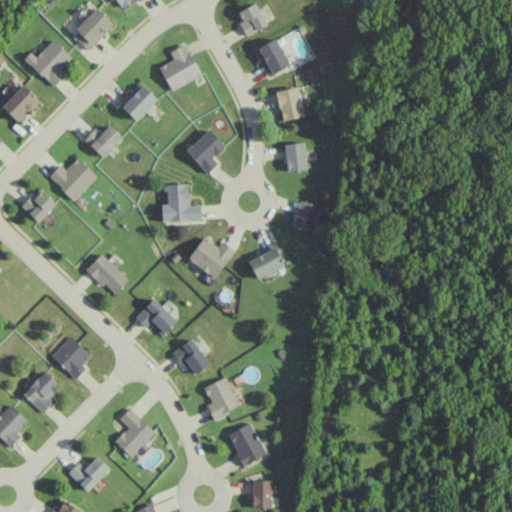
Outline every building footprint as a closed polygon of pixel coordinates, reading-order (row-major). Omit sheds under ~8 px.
[(115,0),(120,8),(132,0),(137,0),(138,1),(140,0),(115,0)] [(235,12),(245,35),(266,26),(256,3),(235,12)] [(88,51),(113,24),(96,8),(71,35),(88,51)] [(65,76),(59,70),(71,58),(52,38),(27,61),(52,87),(65,76)] [(288,67),(277,39),(255,47),(266,75),(288,67)] [(171,91),(201,75),(184,44),(169,52),(173,59),(158,67),(171,91)] [(157,98),(139,82),(119,105),(137,121),(157,98)] [(19,123),(39,101),(22,84),(1,106),(19,123)] [(275,91),(282,121),(303,116),(296,86),(275,91)] [(83,140),(103,158),(122,138),(108,125),(100,134),(94,128),(83,140)] [(224,146),(208,129),(185,150),(206,173),(218,162),(212,157),(224,146)] [(305,142),(285,143),(286,171),(306,170),(305,142)] [(65,170),(59,164),(48,177),(73,201),(96,176),(77,157),(65,170)] [(201,220),(200,205),(188,205),(187,184),(166,184),(166,204),(161,204),(161,221),(201,220)] [(55,204),(41,190),(34,197),(31,194),(20,205),(37,222),(55,204)] [(319,206),(299,200),(292,227),(312,232),(319,206)] [(215,278),(234,250),(221,241),(217,246),(203,236),(187,259),(215,278)] [(246,257),(257,279),(283,266),(279,257),(285,254),(279,241),(246,257)] [(127,280),(102,253),(86,268),(112,295),(127,280)] [(161,335),(176,320),(152,298),(134,317),(145,328),(149,324),(161,335)] [(89,354),(69,335),(50,356),(75,379),(86,368),(81,363),(89,354)] [(209,364),(190,338),(173,351),(193,377),(209,364)] [(59,384),(44,371),(22,394),(42,413),(53,402),(47,397),(59,384)] [(203,387),(210,402),(206,405),(213,419),(239,406),(224,377),(203,387)] [(0,414),(0,437),(9,447),(20,436),(16,432),(27,421),(10,404),(0,414)] [(119,418),(127,427),(114,440),(129,456),(154,433),(130,407),(119,418)] [(265,455),(250,422),(227,433),(242,466),(265,455)] [(78,461),(67,473),(87,492),(109,468),(96,456),(85,468),(78,461)] [(271,480),(252,480),(252,508),(271,508),(271,480)]
